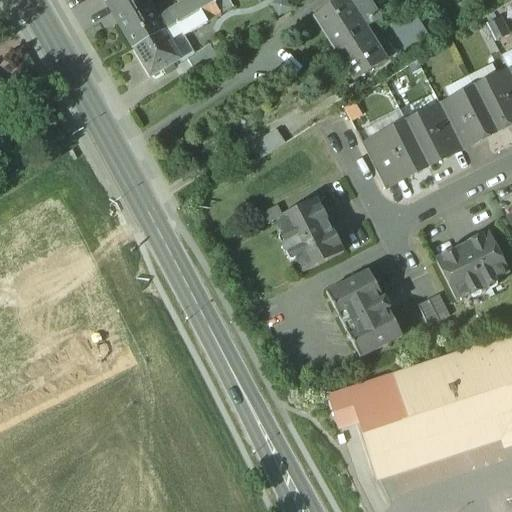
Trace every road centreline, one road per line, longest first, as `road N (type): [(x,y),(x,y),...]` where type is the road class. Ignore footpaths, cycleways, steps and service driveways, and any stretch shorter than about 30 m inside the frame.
road 1 (secondary): [(307,511),(34,0)]
road 2 (residential): [(511,162),(387,227),(333,120)]
